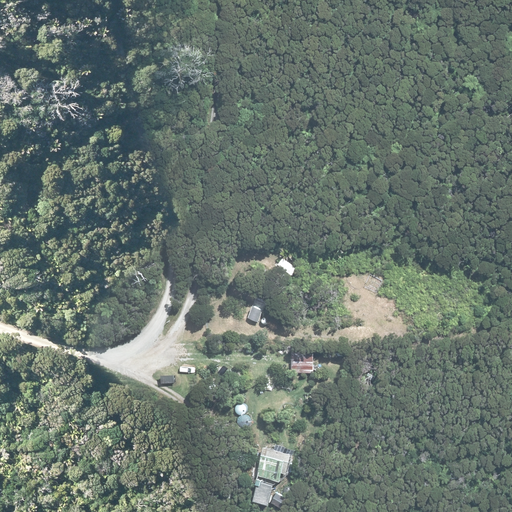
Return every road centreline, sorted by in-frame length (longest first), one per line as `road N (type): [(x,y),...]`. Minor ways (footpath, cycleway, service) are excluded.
road 1 (unclassified): [(137,359),(169,294),(175,245),(115,0)]
road 2 (unclassified): [(137,359),(143,377),(171,394),(211,446),(213,511)]
road 3 (unclassified): [(0,326),(87,356),(137,359)]
